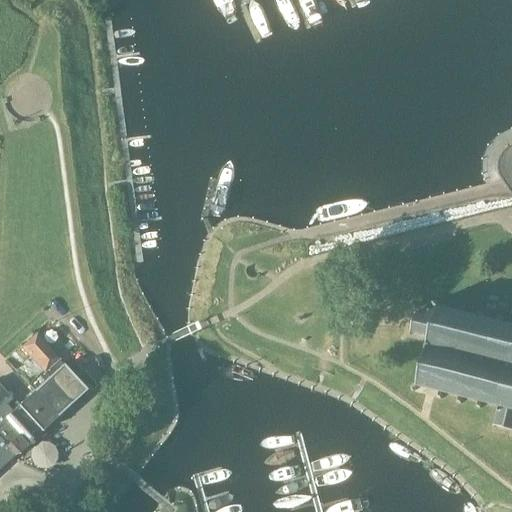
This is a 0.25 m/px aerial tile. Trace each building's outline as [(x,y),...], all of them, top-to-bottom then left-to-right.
[(500,179),(501,181),(505,187),(511,181),(511,146),(511,147),(509,148),(507,149),(504,151),(503,153),(501,154),(500,156),(499,158),(499,160),(498,161),(497,163),(497,165),(497,167),(497,169),(497,171),(498,173),(498,175),(499,177),(500,179)] [(429,337),(417,385),(411,389),(412,392),(419,388),(439,393),(437,399),(441,399),(442,394),(459,398),(457,403),(460,404),(462,399),(478,403),(477,409),(480,409),(481,404),(498,408),(497,413),(497,414),(495,425),(492,428),(493,430),(496,428),(511,431),(511,326),(501,324),(502,319),(499,318),(498,323),(481,319),(483,314),(479,313),(478,318),(461,314),(462,309),(460,308),(459,313),(438,308),(435,303),(432,305),(435,310),(435,313),(429,312),(428,313),(427,318),(417,315),(415,313),(413,314),(414,317),(411,332),(410,332),(409,334),(410,335),(413,333),(429,337)] [(66,396),(72,404),(85,392),(35,337),(21,349),(42,372),(65,398),(66,396)] [(65,398),(42,372),(32,382),(27,386),(34,393),(33,393),(34,394),(35,393),(57,418),(72,404),(66,396),(65,398)] [(0,469),(42,431),(18,407),(11,412),(6,405),(11,400),(0,387),(0,469)] [(33,393),(18,407),(42,431),(57,418),(35,393),(34,394),(33,393)]
